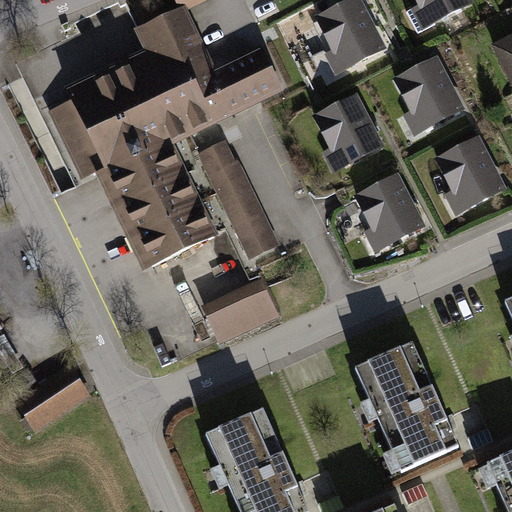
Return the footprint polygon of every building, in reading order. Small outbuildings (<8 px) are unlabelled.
[(176,0),(182,11),(183,10),(203,0),(176,0)] [(469,5),(466,0),(418,0),(422,7),(424,5),(434,23),(469,5)] [(347,68),(382,50),(356,1),(319,21),(335,52),(338,50),(347,68)] [(139,31),(153,59),(189,133),(280,90),(261,50),(208,77),(196,53),(202,50),(183,10),(182,11),(139,31)] [(511,38),(495,48),(511,80),(511,38)] [(167,139),(168,143),(189,133),(153,59),(71,98),(74,102),(62,108),(67,117),(55,122),(78,170),(89,165),(94,174),(106,169),(167,139)] [(460,110),(435,62),(397,81),(413,112),(416,111),(426,129),(460,110)] [(354,99),(317,119),(333,150),(335,148),(345,166),(380,148),(354,99)] [(106,169),(121,201),(182,172),(168,143),(167,139),(106,169)] [(477,142),(439,161),(455,192),(458,191),(467,209),(502,190),(477,142)] [(228,151),(204,163),(250,259),(274,247),(228,151)] [(121,201),(137,234),(198,205),(182,172),(121,201)] [(422,227),(396,179),(358,198),(374,229),(377,228),(387,246),(422,227)] [(137,234),(152,266),(214,237),(198,205),(137,234)] [(211,316),(222,340),(277,313),(266,290),(211,316)] [(413,344),(356,370),(402,473),(459,448),(413,344)] [(89,397),(71,371),(21,404),(29,417),(23,421),(29,430),(36,426),(39,430),(89,397)] [(308,511),(264,410),(206,435),(240,511),(308,511)] [(494,442),(488,429),(468,438),(474,451),(494,442)] [(511,511),(511,454),(488,465),(508,511),(511,511)] [(403,493),(409,506),(428,497),(423,484),(403,493)] [(338,496),(318,504),(321,511),(334,511),(343,508),(338,496)]
